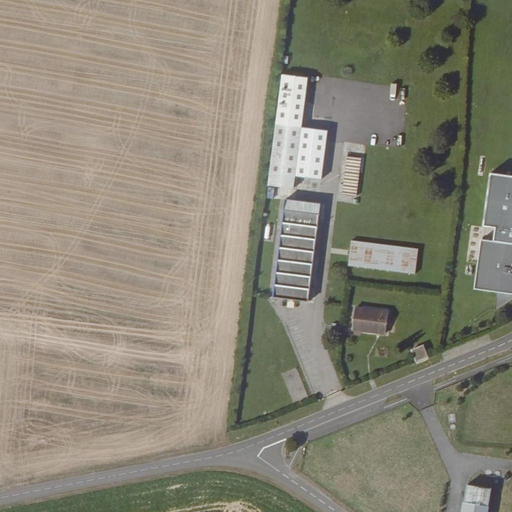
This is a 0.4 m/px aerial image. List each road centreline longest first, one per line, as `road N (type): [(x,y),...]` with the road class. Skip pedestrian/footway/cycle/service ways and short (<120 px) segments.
road 1 (tertiary): [(511,340),(260,441)]
road 2 (tertiary): [(260,441),(0,498)]
